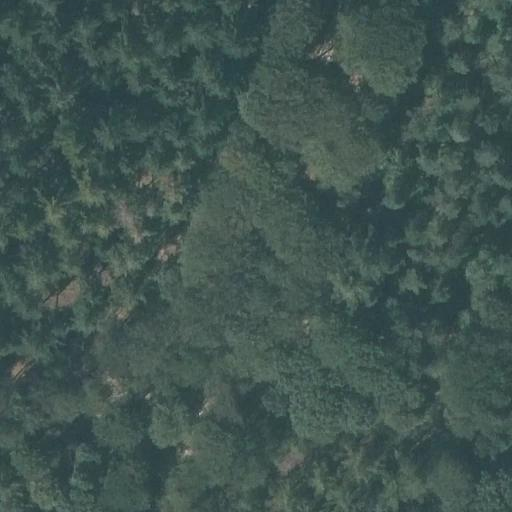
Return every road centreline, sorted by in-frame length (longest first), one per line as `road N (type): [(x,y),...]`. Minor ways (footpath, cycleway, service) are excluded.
road 1 (track): [(341,0),(211,358)]
road 2 (track): [(511,311),(241,324),(211,358)]
road 3 (track): [(511,343),(211,358)]
road 4 (track): [(0,425),(211,358)]
road 5 (track): [(120,511),(162,396),(211,358)]
road 6 (track): [(211,358),(155,511)]
